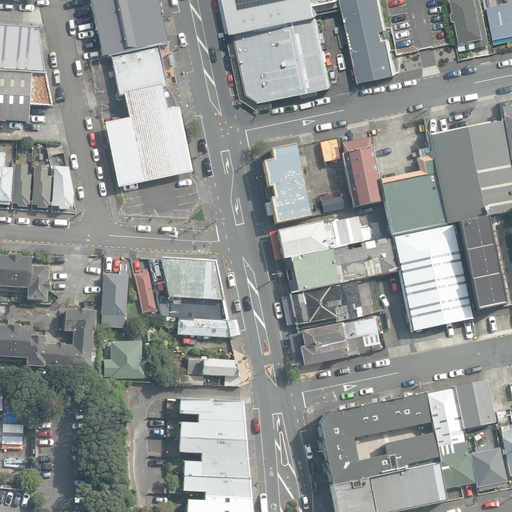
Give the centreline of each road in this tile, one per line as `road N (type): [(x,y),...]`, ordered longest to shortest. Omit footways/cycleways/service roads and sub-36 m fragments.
road 1 (unclassified): [(511,74),(222,134)]
road 2 (residential): [(53,0),(98,235)]
road 3 (unclassified): [(277,399),(511,350)]
road 4 (secondary): [(243,243),(277,399)]
road 5 (residential): [(98,235),(243,243)]
road 6 (secondary): [(193,0),(222,134)]
